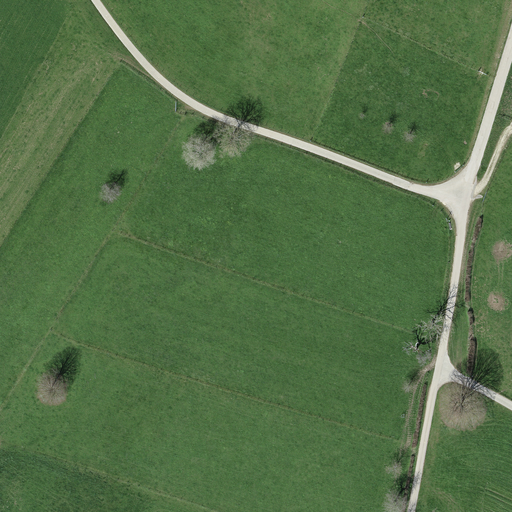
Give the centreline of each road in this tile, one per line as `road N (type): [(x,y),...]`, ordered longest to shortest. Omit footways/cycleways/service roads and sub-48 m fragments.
road 1 (track): [(95,0),(182,98),(413,187),(463,199),(482,185),(511,126)]
road 2 (unclassified): [(439,370),(463,199),(511,38)]
road 3 (unclassified): [(439,370),(409,511)]
